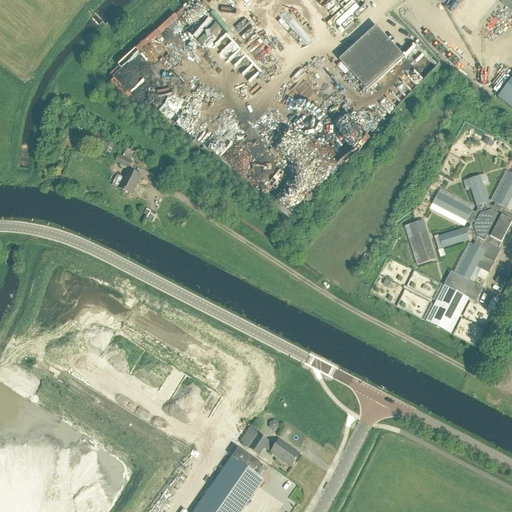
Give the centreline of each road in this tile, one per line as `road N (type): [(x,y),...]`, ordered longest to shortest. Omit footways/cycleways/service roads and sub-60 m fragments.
road 1 (tertiary): [(378,396),(84,246),(0,226)]
road 2 (tertiary): [(378,396),(511,465)]
road 3 (tertiary): [(320,511),(378,396)]
road 4 (unknown): [(414,0),(457,49),(511,51)]
